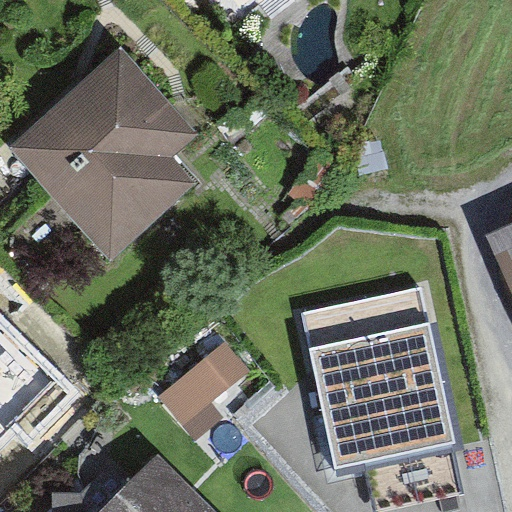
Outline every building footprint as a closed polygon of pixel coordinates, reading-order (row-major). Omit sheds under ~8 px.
[(374,52),(345,79),(364,100),(394,73),(374,52)] [(173,165),(200,141),(123,56),(11,157),(112,268),(197,191),(173,165)] [(511,228),(487,240),(511,294),(511,228)] [(339,468),(462,440),(435,322),(312,350),(339,468)] [(0,348),(9,341),(0,330),(0,348)] [(183,435),(251,378),(226,349),(159,405),(183,435)] [(209,511),(159,463),(108,511),(209,511)]
